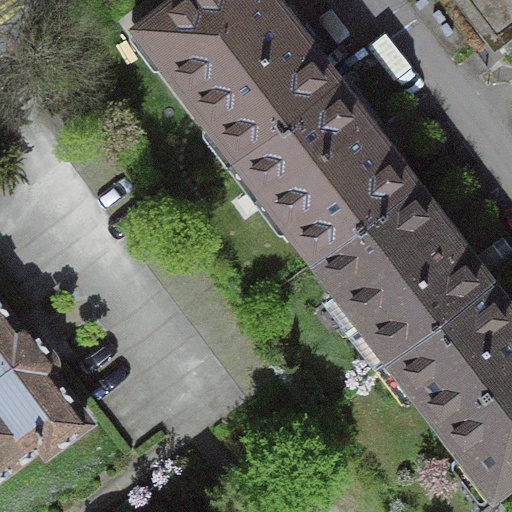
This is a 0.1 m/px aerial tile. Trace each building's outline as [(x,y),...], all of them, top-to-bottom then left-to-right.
[(170,0),(139,24),(239,156),(339,79),(289,14),(278,0),(170,0)] [(511,0),(465,0),(503,49),(511,41),(511,0)] [(239,156),(314,255),(414,179),(377,130),(339,79),(239,156)] [(314,255),(390,355),(490,279),(452,229),(414,179),(314,255)] [(511,306),(491,278),(490,279),(390,355),(494,491),(511,476),(511,306)] [(0,466),(38,438),(45,447),(46,448),(47,448),(48,448),(49,448),(85,421),(85,420),(86,419),(86,418),(85,417),(49,369),(50,368),(51,367),(51,366),(52,365),(52,363),(53,362),(53,360),(52,359),(52,357),(51,356),(29,327),(29,326),(28,326),(27,325),(26,325),(25,324),(24,324),(22,324),(21,324),(18,324),(16,326),(0,303),(0,466)]
